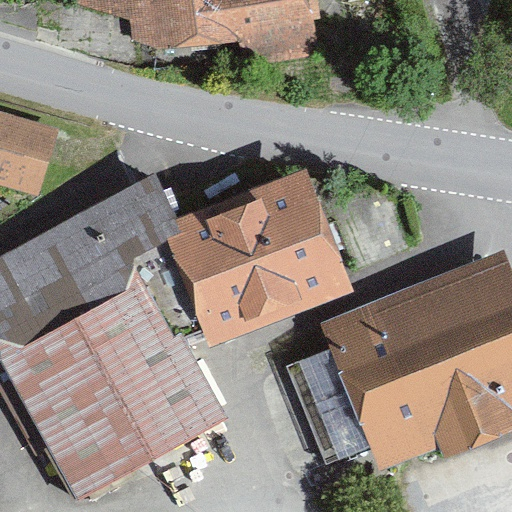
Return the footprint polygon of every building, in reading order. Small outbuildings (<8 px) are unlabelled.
[(83,0),(83,3),(133,17),(134,38),(241,31),(246,63),(312,50),(307,20),(315,19),(313,0),(83,0)] [(54,131),(0,115),(0,181),(35,192),(54,131)] [(174,341),(214,325),(174,224),(158,182),(0,267),(0,368),(44,449),(58,441),(82,486),(214,413),(174,341)] [(174,224),(214,325),(336,277),(301,188),(213,222),(209,210),(174,224)] [(511,418),(511,309),(500,279),(288,366),(327,462),(430,420),(441,448),(511,418)]
